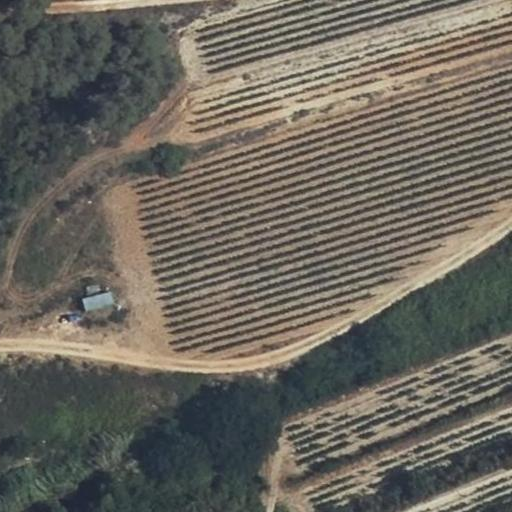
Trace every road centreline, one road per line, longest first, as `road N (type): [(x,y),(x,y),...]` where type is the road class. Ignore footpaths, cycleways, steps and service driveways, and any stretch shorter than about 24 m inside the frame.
road 1 (track): [(0,321),(167,350),(276,358),(406,288),(511,216)]
road 2 (track): [(276,358),(266,511)]
